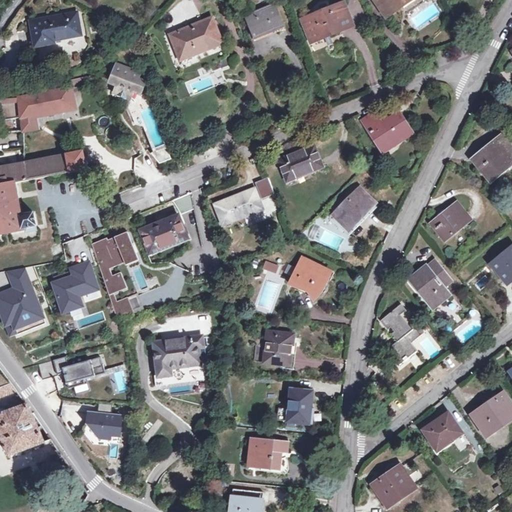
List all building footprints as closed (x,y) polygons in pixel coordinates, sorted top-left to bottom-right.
[(375,0),(387,16),(398,8),(397,5),(404,0),(375,0)] [(311,41),(352,25),(343,3),(302,20),(311,41)] [(256,36),(281,26),(273,7),(248,17),(256,36)] [(54,43),(54,40),(80,35),(79,30),(77,11),(65,13),(29,21),(33,47),(54,43)] [(179,60),(222,43),(212,18),(169,35),(179,60)] [(131,97),(132,93),(133,90),(141,93),(144,83),(142,79),(138,77),(140,71),(113,62),(108,65),(112,74),(110,82),(117,84),(115,91),(117,92),(117,94),(127,98),(128,95),(131,97)] [(67,81),(69,88),(93,84),(91,76),(67,81)] [(17,98),(21,116),(37,113),(63,109),(65,118),(74,116),(69,88),(17,98)] [(313,112),(319,98),(306,92),(303,107),(313,112)] [(37,113),(21,116),(24,132),(40,128),(37,113)] [(400,115),(383,126),(375,114),(363,122),(383,152),(412,133),(400,115)] [(509,168),(511,166),(511,149),(502,137),(474,160),(491,180),(507,166),(509,168)] [(169,159),(164,144),(163,144),(153,147),(154,149),(149,153),(157,163),(169,159)] [(287,180),(323,167),(315,147),(279,161),(287,180)] [(0,168),(0,235),(26,230),(25,228),(36,227),(34,214),(23,216),(16,184),(64,173),(66,180),(73,178),(73,176),(77,175),(76,170),(85,168),(81,152),(5,167),(0,168)] [(224,226),(264,210),(256,190),(215,206),(224,226)] [(377,209),(360,192),(332,219),(350,237),(377,209)] [(458,203),(432,225),(446,242),(472,221),(458,203)] [(168,241),(169,245),(188,238),(178,215),(142,230),(149,249),(168,241)] [(133,310),(127,297),(116,301),(113,294),(127,288),(120,272),(112,276),(109,269),(115,266),(113,261),(133,253),(135,258),(137,257),(127,232),(127,233),(107,241),(107,239),(91,245),(115,316),(133,310)] [(127,232),(107,240),(107,241),(127,233),(127,232)] [(168,241),(149,249),(150,253),(169,245),(168,241)] [(509,284),(511,282),(511,249),(493,265),(509,284)] [(139,260),(137,257),(135,258),(133,253),(113,261),(115,266),(124,262),(126,265),(139,260)] [(323,272),(325,269),(303,258),(291,285),(309,291),(315,299),(320,297),(323,291),(325,287),(328,280),(324,277),(326,274),(323,272)] [(277,273),(279,264),(265,261),(262,269),(277,273)] [(435,261),(428,267),(427,266),(410,281),(434,311),(452,296),(446,289),(453,282),(435,261)] [(55,285),(63,311),(79,305),(76,295),(95,288),(87,265),(73,270),(75,278),(55,285)] [(7,274),(13,291),(30,286),(24,271),(7,274)] [(270,315),(285,278),(268,272),(253,308),(270,315)] [(17,335),(45,324),(30,286),(14,291),(16,297),(10,299),(8,293),(0,295),(0,314),(3,325),(12,322),(17,335)] [(137,293),(127,297),(133,310),(143,307),(137,293)] [(402,315),(407,312),(402,305),(381,321),(389,330),(386,333),(390,338),(395,335),(400,341),(387,351),(400,367),(406,361),(407,363),(410,361),(409,359),(418,351),(412,344),(425,334),(416,323),(411,327),(402,315)] [(12,322),(3,325),(9,338),(17,335),(12,322)] [(265,363),(287,365),(288,354),(292,355),(294,336),(268,332),(265,363)] [(167,372),(167,370),(197,366),(195,349),(201,349),(201,338),(151,344),(154,374),(167,372)] [(69,355),(37,365),(41,380),(57,376),(58,381),(65,379),(65,385),(66,384),(68,389),(84,385),(83,380),(108,373),(106,365),(104,365),(102,357),(72,365),(69,355)] [(0,396),(15,390),(10,384),(0,387),(0,396)] [(291,400),(290,404),(288,423),(313,425),(315,410),(312,409),(314,392),(292,389),(291,400)] [(488,436),(511,419),(511,407),(504,395),(473,416),(488,436)] [(98,404),(97,414),(110,416),(111,405),(98,404)] [(43,442),(30,413),(29,412),(26,405),(0,416),(0,437),(8,457),(43,442)] [(87,424),(94,425),(94,432),(99,438),(109,439),(110,436),(119,437),(121,417),(110,416),(97,414),(88,413),(87,424)] [(436,436),(430,440),(438,451),(463,434),(448,413),(430,426),(436,436)] [(87,424),(82,433),(91,444),(99,438),(94,432),(94,425),(87,424)] [(436,436),(430,426),(424,431),(430,440),(436,436)] [(250,467),(280,470),(281,460),(282,452),(288,453),(289,443),(252,440),(250,467)] [(401,467),(373,485),(387,506),(405,494),(407,496),(417,490),(401,467)] [(387,506),(373,485),(370,488),(386,511),(407,496),(405,494),(387,506)] [(261,511),(264,493),(234,490),(230,511),(261,511)] [(0,511),(38,511),(41,507),(34,503),(14,510),(0,502),(0,511)]
